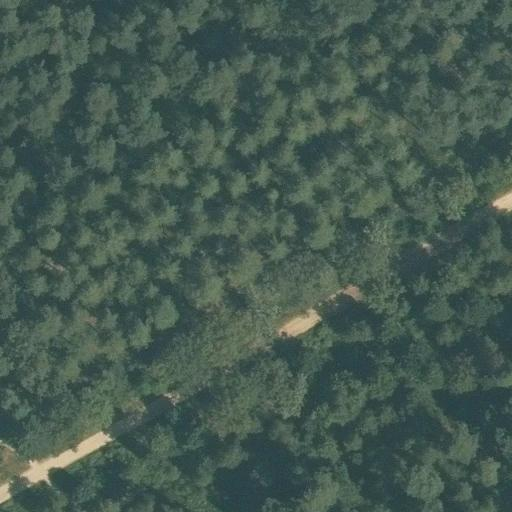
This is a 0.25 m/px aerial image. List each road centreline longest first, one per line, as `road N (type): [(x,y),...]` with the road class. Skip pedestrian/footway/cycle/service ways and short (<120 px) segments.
road 1 (track): [(511,200),(71,455)]
road 2 (track): [(511,506),(217,371)]
road 3 (track): [(0,333),(71,455)]
